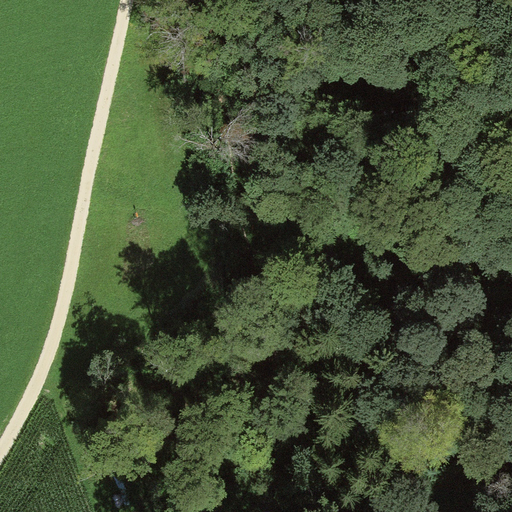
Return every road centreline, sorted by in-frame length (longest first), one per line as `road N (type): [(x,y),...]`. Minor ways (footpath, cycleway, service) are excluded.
road 1 (track): [(495,0),(367,157),(328,224),(331,286),(419,511)]
road 2 (track): [(0,452),(64,306),(127,0)]
